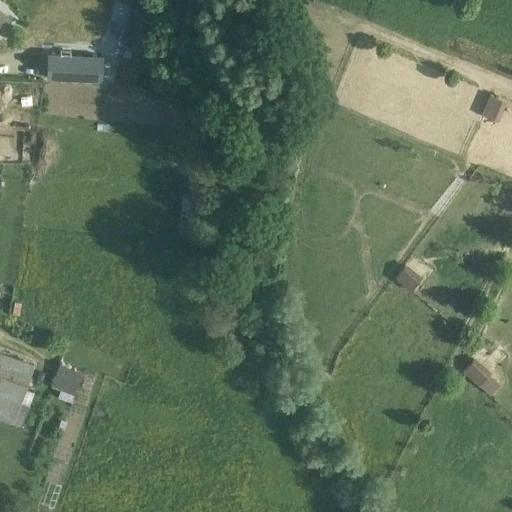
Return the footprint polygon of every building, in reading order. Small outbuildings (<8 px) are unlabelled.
[(74,0),(67,0),(9,31),(25,61),(89,27),(74,0)] [(130,7),(117,41),(133,47),(146,13),(130,7)] [(48,51),(46,77),(101,80),(102,54),(48,51)] [(478,112),(496,119),(504,99),(486,91),(478,112)] [(200,193),(183,190),(179,215),(196,217),(200,193)] [(35,363),(0,350),(0,420),(13,425),(14,421),(19,422),(26,404),(20,402),(35,363)] [(473,356),(462,370),(478,384),(489,370),(473,356)] [(83,372),(60,363),(51,385),(74,394),(83,372)]
